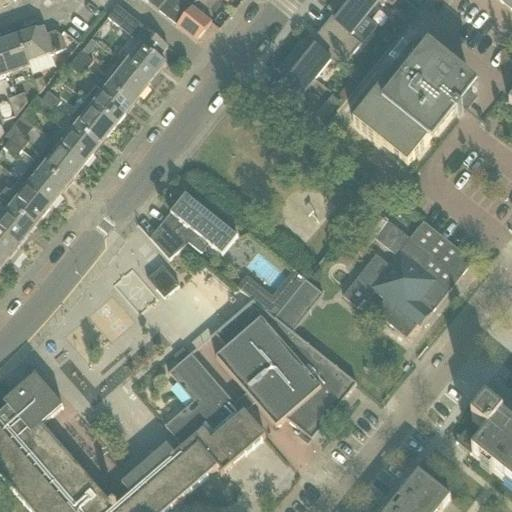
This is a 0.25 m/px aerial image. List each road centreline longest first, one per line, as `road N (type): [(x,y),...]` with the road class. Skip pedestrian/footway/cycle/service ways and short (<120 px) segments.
road 1 (residential): [(0,353),(292,0)]
road 2 (residential): [(328,511),(511,281)]
